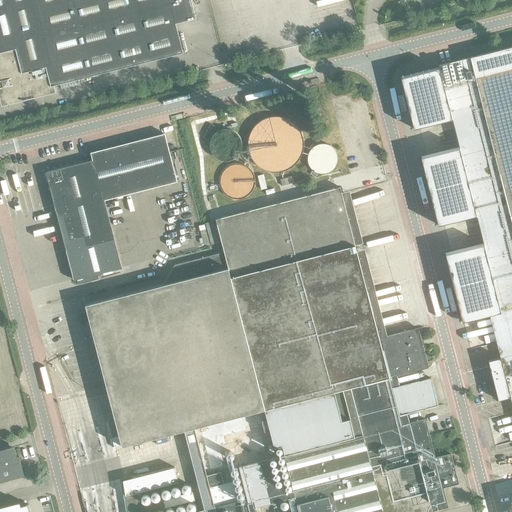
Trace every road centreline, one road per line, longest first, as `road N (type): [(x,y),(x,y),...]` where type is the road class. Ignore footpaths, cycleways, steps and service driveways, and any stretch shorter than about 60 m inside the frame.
road 1 (unclassified): [(483,511),(372,56)]
road 2 (unclassified): [(0,149),(372,56)]
road 3 (unclassified): [(0,250),(67,511)]
road 4 (unclassified): [(372,56),(511,20)]
